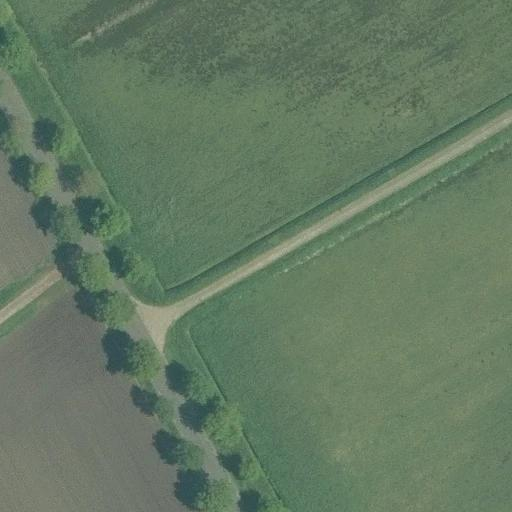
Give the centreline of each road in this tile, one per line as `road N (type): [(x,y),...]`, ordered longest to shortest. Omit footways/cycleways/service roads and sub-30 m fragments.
road 1 (unclassified): [(135,332),(511,117)]
road 2 (tertiary): [(135,332),(0,92)]
road 3 (tertiary): [(233,511),(135,332)]
